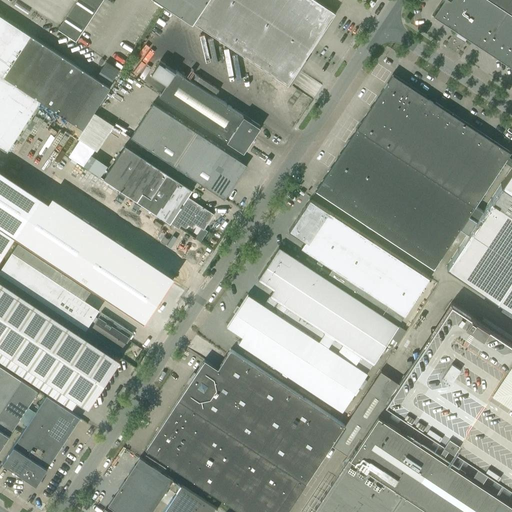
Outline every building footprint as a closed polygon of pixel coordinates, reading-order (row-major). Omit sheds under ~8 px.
[(78,0),(59,29),(76,40),(102,0),(78,0)] [(161,0),(288,83),(335,12),(317,0),(161,0)] [(511,10),(496,0),(443,0),(433,15),(511,66),(511,10)] [(511,0),(496,0),(511,10),(511,0)] [(40,100),(81,127),(82,128),(110,86),(0,13),(0,145),(7,150),(40,100)] [(260,126),(176,70),(159,95),(243,151),(260,126)] [(510,151),(435,101),(392,74),(316,189),(433,267),(468,215),(477,220),(446,266),(511,309),(511,166),(507,174),(498,188),(497,190),(483,211),(474,205),(488,184),(489,183),(499,168),(504,160),(510,151)] [(246,164),(153,102),(131,136),(224,197),(246,164)] [(125,144),(118,155),(103,178),(178,227),(181,224),(186,227),(188,224),(193,227),(195,223),(203,229),(214,213),(187,196),(192,188),(125,144)] [(0,158),(0,241),(9,228),(139,315),(170,270),(0,158)] [(301,247),(333,268),(326,277),(398,324),(429,277),(310,199),(289,230),(305,240),(301,247)] [(164,236),(161,241),(166,244),(169,239),(164,236)] [(91,289),(22,244),(18,241),(0,268),(0,271),(42,300),(54,307),(86,328),(99,308),(84,299),(91,289)] [(271,309),(293,323),(299,313),(343,342),(337,352),(355,364),(361,354),(373,362),(398,324),(326,277),(279,246),(258,277),(274,288),(270,294),(277,299),(271,309)] [(0,345),(88,404),(119,357),(0,277),(0,345)] [(293,323),(271,309),(248,293),(239,306),(237,305),(233,310),(235,312),(227,325),(243,335),(237,343),(241,345),(242,344),(342,409),(367,372),(355,364),(337,352),(293,323)] [(511,401),(492,389),(511,358),(511,342),(451,302),(399,382),(380,370),(366,391),(385,403),(378,413),(511,502),(511,401)] [(124,326),(101,311),(89,330),(119,349),(128,335),(121,330),(124,326)] [(241,511),(286,511),(332,443),(344,424),(230,349),(218,368),(204,359),(145,448),(241,511)] [(0,411),(21,379),(0,365),(0,411)] [(0,447),(34,396),(37,391),(38,391),(21,379),(0,411),(0,447)] [(34,396),(43,401),(45,397),(37,391),(34,396)] [(344,424),(332,443),(350,455),(312,511),(511,511),(511,502),(378,413),(385,403),(366,391),(344,424)] [(45,397),(43,401),(2,462),(36,484),(80,417),(46,395),(45,397)] [(151,511),(173,479),(140,457),(108,505),(118,511),(117,511),(108,511),(105,509),(103,511),(151,511)] [(214,511),(217,508),(181,484),(163,511),(214,511)]
